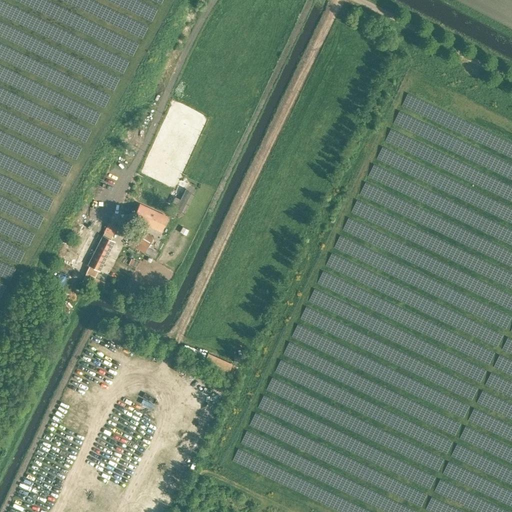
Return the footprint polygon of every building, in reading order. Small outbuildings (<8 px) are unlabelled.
[(177,209),(181,201),(175,198),(171,205),(177,209)] [(132,219),(160,232),(166,217),(139,205),(132,219)] [(117,227),(109,223),(104,233),(112,237),(117,227)] [(144,255),(155,239),(141,230),(130,246),(144,255)] [(100,272),(114,241),(102,235),(87,266),(100,272)] [(183,242),(177,239),(174,244),(180,248),(183,242)] [(102,281),(86,273),(82,282),(98,290),(102,281)] [(228,374),(232,365),(208,354),(204,364),(228,374)]
